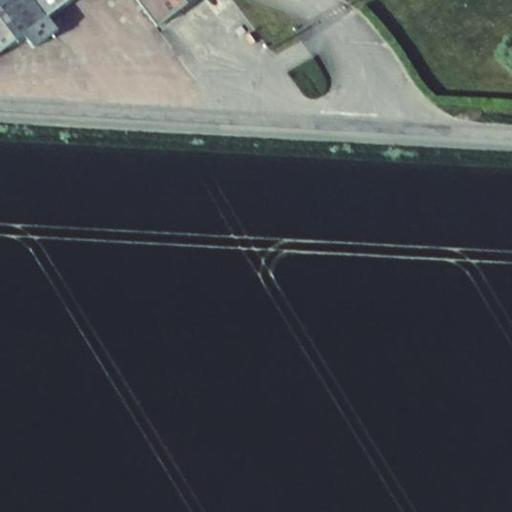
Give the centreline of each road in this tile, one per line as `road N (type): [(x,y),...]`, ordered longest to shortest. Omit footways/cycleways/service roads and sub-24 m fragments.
road 1 (tertiary): [(0,111),(380,130)]
road 2 (unclassified): [(294,0),(354,49),(380,130)]
road 3 (tertiary): [(380,130),(511,138)]
